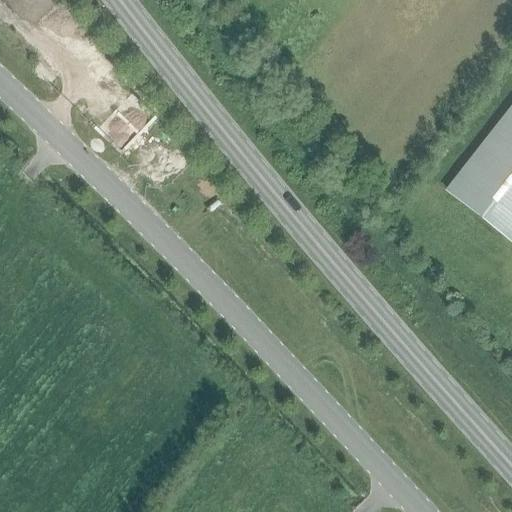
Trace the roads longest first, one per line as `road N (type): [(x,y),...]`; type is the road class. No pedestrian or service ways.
road 1 (primary): [(511,459),(204,116),(115,0)]
road 2 (unclassified): [(421,511),(251,327),(0,83)]
